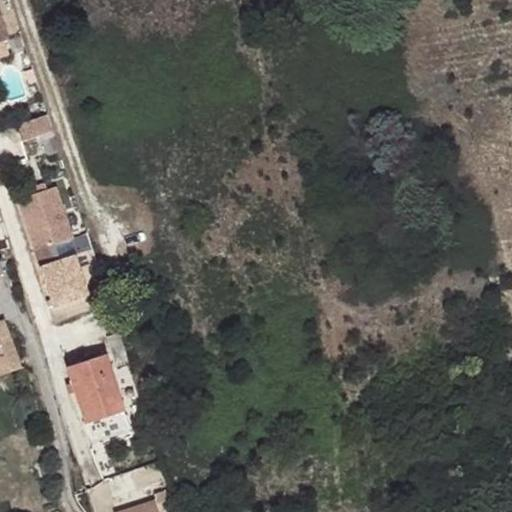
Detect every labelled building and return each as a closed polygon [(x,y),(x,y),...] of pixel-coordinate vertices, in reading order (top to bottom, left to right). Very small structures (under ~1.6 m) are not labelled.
[(0,43),(10,40),(0,9),(0,43)] [(56,132),(51,115),(19,125),(25,142),(56,132)] [(58,186),(19,198),(37,252),(77,240),(58,186)] [(41,268),(55,306),(88,294),(75,256),(41,268)] [(0,364),(7,362),(3,350),(15,345),(6,321),(0,323),(0,364)] [(0,364),(0,376),(23,368),(15,345),(3,350),(7,362),(0,364)] [(131,431),(106,356),(69,368),(93,444),(131,431)] [(122,511),(159,511),(156,501),(122,511)]
